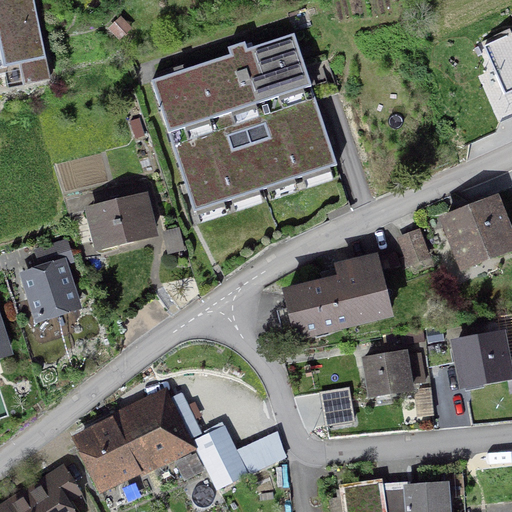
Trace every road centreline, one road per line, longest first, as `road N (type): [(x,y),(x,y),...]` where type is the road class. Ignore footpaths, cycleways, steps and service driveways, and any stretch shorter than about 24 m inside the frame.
road 1 (residential): [(511,434),(330,454),(305,449),(264,360),(219,304)]
road 2 (residential): [(219,304),(308,245),(511,156)]
road 3 (residential): [(0,464),(219,304)]
